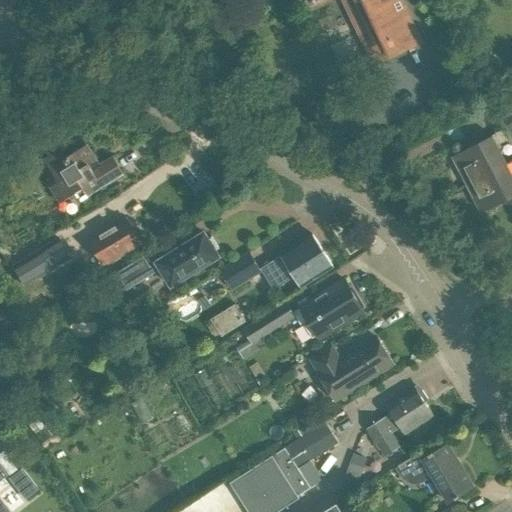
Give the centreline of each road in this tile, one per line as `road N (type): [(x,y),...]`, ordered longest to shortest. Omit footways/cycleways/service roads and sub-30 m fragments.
road 1 (unclassified): [(438,310),(379,227),(296,169),(0,27)]
road 2 (unclassified): [(511,424),(438,310)]
